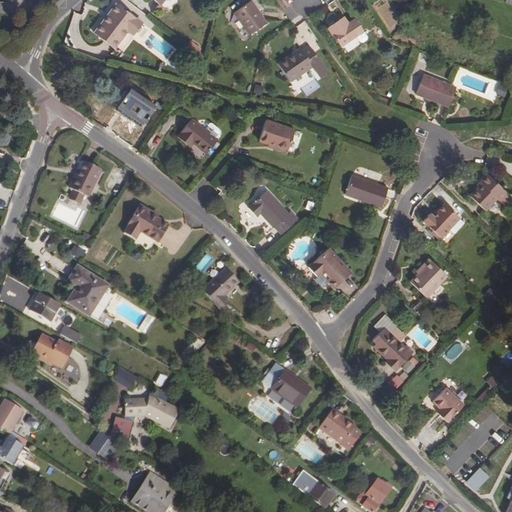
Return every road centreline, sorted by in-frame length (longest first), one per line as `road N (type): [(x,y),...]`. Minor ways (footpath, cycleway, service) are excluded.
road 1 (residential): [(55,107),(223,235),(321,344)]
road 2 (residential): [(430,146),(425,181),(405,206),(379,280),(321,344)]
road 3 (residential): [(321,344),(378,421),(474,511)]
road 4 (residential): [(55,107),(0,259)]
